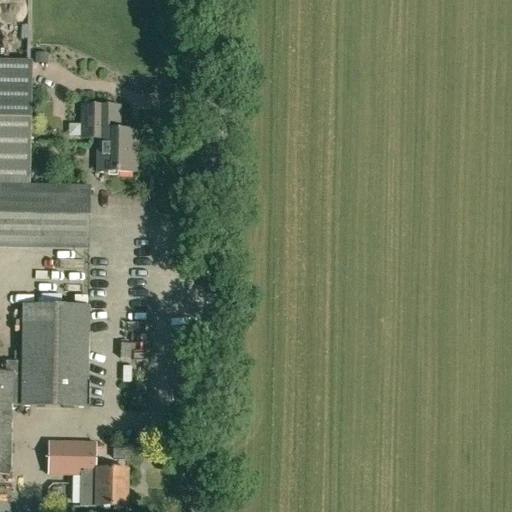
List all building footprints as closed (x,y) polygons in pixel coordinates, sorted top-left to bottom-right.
[(0,247),(88,249),(89,188),(29,187),(32,62),(0,61),(0,247)] [(85,139),(102,140),(102,172),(138,173),(138,131),(120,131),(120,107),(85,106),(85,139)] [(0,273),(12,274),(12,261),(0,260),(0,273)] [(0,473),(12,474),(13,405),(88,407),(90,307),(26,306),(26,340),(0,339),(0,349),(25,350),(25,363),(7,362),(7,375),(0,374),(0,473)] [(135,312),(133,368),(151,368),(153,312),(135,312)] [(132,346),(123,345),(122,359),(130,360),(132,346)] [(97,444),(49,444),(48,476),(97,476),(96,508),(128,508),(129,471),(96,470),(97,444)]
